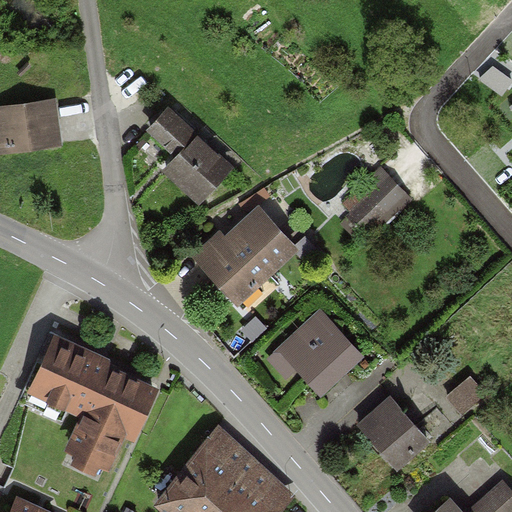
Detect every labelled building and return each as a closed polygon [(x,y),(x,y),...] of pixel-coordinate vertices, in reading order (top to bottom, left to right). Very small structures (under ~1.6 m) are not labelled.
[(507,93),(511,81),(511,77),(495,70),(488,85),(507,93)] [(57,101),(0,107),(0,154),(63,147),(57,101)] [(197,206),(234,169),(170,108),(147,131),(178,161),(164,175),(197,206)] [(407,196),(378,164),(336,203),(345,212),(336,219),(358,242),(407,196)] [(221,232),(191,258),(237,310),(302,252),(262,207),(226,238),(221,232)] [(322,311),(265,361),(283,382),(296,371),(320,398),(364,359),(340,333),(322,311)] [(108,361),(55,338),(29,397),(47,405),(45,409),(65,418),(66,415),(78,421),(63,455),(74,460),(70,468),(95,480),(101,467),(109,470),(123,439),(136,445),(161,391),(109,367),(108,361)] [(470,376),(445,397),(462,417),(487,395),(470,376)] [(377,410),(357,427),(397,473),(431,444),(391,398),(377,410)] [(220,435),(153,508),(156,511),(279,511),(291,500),(220,435)] [(450,498),(434,511),(511,511),(511,486),(502,476),(462,511),(450,498)] [(45,511),(35,507),(17,499),(10,511),(45,511)]
